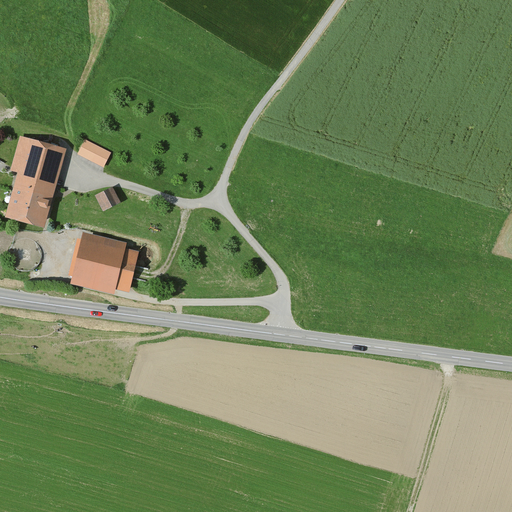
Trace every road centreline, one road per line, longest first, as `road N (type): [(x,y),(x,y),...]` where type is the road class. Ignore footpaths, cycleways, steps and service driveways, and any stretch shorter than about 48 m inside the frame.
road 1 (secondary): [(0,297),(511,364)]
road 2 (track): [(283,300),(116,296)]
